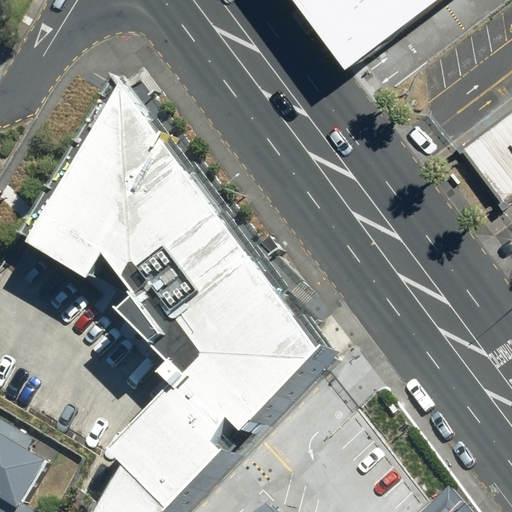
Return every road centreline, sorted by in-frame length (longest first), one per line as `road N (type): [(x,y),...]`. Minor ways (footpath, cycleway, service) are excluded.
road 1 (primary): [(209,0),(511,411)]
road 2 (residential): [(0,107),(78,0)]
